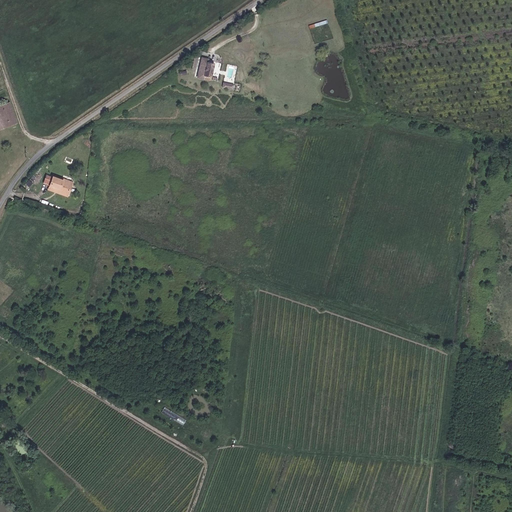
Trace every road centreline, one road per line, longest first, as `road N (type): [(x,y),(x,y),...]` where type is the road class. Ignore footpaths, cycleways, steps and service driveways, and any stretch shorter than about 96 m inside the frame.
road 1 (unclassified): [(0,206),(48,146),(261,0)]
road 2 (track): [(193,511),(208,468),(200,454),(0,333)]
